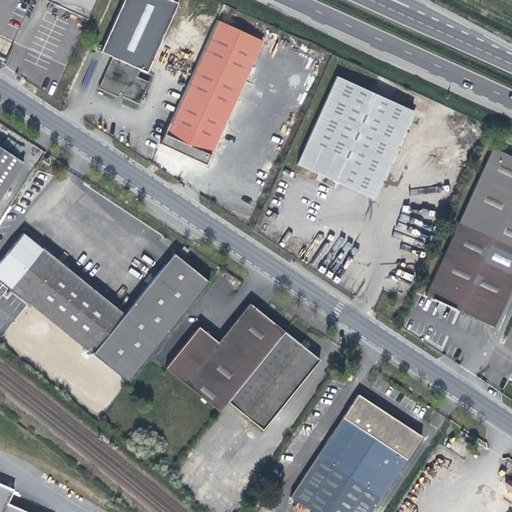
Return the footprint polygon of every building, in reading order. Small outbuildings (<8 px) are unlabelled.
[(90,0),(42,0),(83,18),(90,0)] [(144,68),(172,0),(118,0),(98,49),(110,54),(97,85),(116,93),(118,89),(120,90),(122,90),(121,93),(137,99),(146,78),(133,72),(136,65),(144,68)] [(215,20),(173,107),(181,112),(175,125),(194,134),(187,147),(207,157),(262,41),(215,20)] [(341,71),(298,157),(329,172),(374,193),(416,107),(341,71)] [(181,112),(173,107),(160,134),(187,147),(194,134),(175,125),(181,112)] [(418,291),(452,306),(456,297),(490,312),(511,265),(511,152),(488,142),(474,170),(418,291)] [(0,191),(21,160),(0,146),(0,191)] [(122,311),(43,245),(42,245),(34,238),(23,230),(0,257),(0,274),(124,380),(206,280),(171,252),(122,311)] [(486,322),(490,312),(456,297),(452,306),(466,313),(486,322)] [(244,299),(205,348),(197,357),(194,355),(177,341),(159,363),(213,406),(221,396),(257,426),(313,356),(299,345),(293,339),(268,319),(244,299)] [(185,331),(177,341),(194,355),(197,357),(205,348),(201,344),(185,331)] [(293,339),(299,345),(302,341),(299,338),(296,336),(293,339)] [(352,392),(284,494),(311,511),(364,511),(416,434),(352,392)] [(223,444),(233,451),(252,427),(242,420),(223,444)] [(511,483),(506,479),(502,479),(499,483),(500,487),(511,494),(511,493),(511,483)] [(0,511),(28,511),(8,503),(14,489),(0,483),(0,511)]
